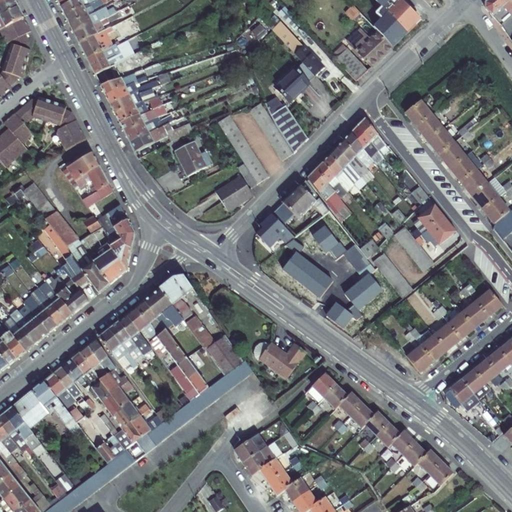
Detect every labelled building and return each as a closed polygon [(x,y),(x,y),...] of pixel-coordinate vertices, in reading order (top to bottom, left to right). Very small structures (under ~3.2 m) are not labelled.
[(0,18),(19,8),(14,0),(12,0),(0,6),(0,18)] [(55,0),(60,9),(76,0),(55,0)] [(76,0),(60,9),(65,18),(84,7),(89,5),(97,1),(96,0),(76,0)] [(374,0),(382,8),(376,14),(382,20),(375,26),(396,46),(423,18),(404,0),(374,0)] [(486,9),(492,16),(503,6),(509,0),(489,0),(486,3),(486,9)] [(511,0),(509,0),(503,6),(511,16),(511,15),(511,0)] [(84,7),(88,16),(94,14),(89,5),(84,7)] [(295,30),(302,23),(285,6),(278,12),(295,30)] [(503,6),(492,16),(501,25),(511,16),(503,6)] [(65,18),(69,26),(88,16),(84,7),(65,18)] [(0,25),(3,24),(5,28),(24,19),(19,8),(0,18),(0,25)] [(358,12),(351,18),(365,32),(371,26),(358,12)] [(266,22),(270,27),(278,21),(274,15),(266,22)] [(511,15),(511,16),(501,25),(511,41),(511,15)] [(69,26),(74,36),(93,25),(88,16),(69,26)] [(0,97),(11,88),(10,87),(17,81),(18,78),(21,79),(31,51),(27,50),(29,43),(25,35),(31,32),(24,19),(5,28),(0,30),(0,32),(6,45),(10,43),(11,45),(6,58),(2,72),(0,73),(0,97)] [(258,19),(248,26),(259,39),(268,32),(258,19)] [(302,62),(314,76),(322,68),(309,54),(309,55),(279,22),(271,29),(272,31),(302,62)] [(98,34),(103,31),(98,23),(93,25),(98,34)] [(74,36),(79,44),(94,36),(98,34),(93,25),(74,36)] [(350,46),(364,33),(361,30),(347,43),(350,46)] [(364,33),(350,46),(369,67),(390,47),(376,31),(368,38),(364,33)] [(94,36),(79,44),(87,60),(106,50),(102,41),(97,43),(94,36)] [(332,58),(344,47),(340,43),(328,54),(332,58)] [(354,82),(366,71),(344,47),(332,58),(354,82)] [(95,76),(110,68),(106,61),(115,56),(111,48),(106,50),(87,60),(95,76)] [(307,82),(314,76),(302,62),(288,75),(302,90),(308,84),(307,82)] [(114,66),(110,68),(95,76),(101,87),(121,79),(114,66)] [(288,75),(281,82),(294,97),(302,90),(288,75)] [(121,79),(101,87),(105,97),(125,87),(121,79)] [(294,97),(281,82),(274,89),(288,103),(294,97)] [(131,84),(125,87),(105,97),(110,106),(133,94),(138,92),(139,94),(150,90),(148,87),(146,88),(145,86),(135,91),(133,87),(135,86),(133,83),(131,84)] [(143,96),(146,102),(154,99),(151,93),(143,96)] [(133,94),(110,106),(115,115),(134,105),(137,104),(133,94)] [(32,118),(60,127),(61,130),(58,131),(57,135),(66,152),(86,140),(72,113),(65,111),(66,107),(39,98),(38,102),(32,100),(3,124),(8,130),(0,136),(0,163),(5,169),(27,151),(22,145),(32,136),(24,125),(29,121),(32,118)] [(276,98),(265,105),(271,116),(283,109),(276,98)] [(438,106),(441,110),(447,105),(444,102),(438,106)] [(249,110),(266,137),(270,143),(280,161),(292,153),(289,148),(285,142),(281,136),(278,130),(276,127),(260,103),(249,110)] [(406,115),(418,129),(432,117),(420,103),(406,115)] [(134,105),(115,115),(119,124),(139,115),(140,116),(148,112),(145,106),(140,109),(139,106),(135,108),(134,105)] [(450,109),(447,105),(441,110),(444,114),(450,109)] [(283,109),(271,116),(276,127),(278,130),(281,136),(285,142),(289,148),(292,153),(292,154),(307,140),(286,107),(283,109)] [(119,124),(125,133),(144,124),(140,116),(139,115),(119,124)] [(219,124),(243,163),(246,168),(250,174),(244,177),(251,189),(268,178),(234,122),(230,117),(219,124)] [(429,143),(443,131),(432,117),(418,129),(429,143)] [(144,124),(125,133),(129,143),(148,133),(146,128),(154,124),(153,121),(152,119),(147,122),(144,124)] [(386,146),(365,120),(358,127),(378,152),(386,146)] [(129,143),(134,153),(167,136),(170,142),(177,139),(169,123),(162,126),(157,128),(157,129),(153,131),(148,133),(129,143)] [(358,127),(351,134),(371,159),(378,152),(358,127)] [(459,133),(463,138),(469,133),(465,129),(459,133)] [(429,143),(440,156),(454,144),(443,131),(429,143)] [(472,137),(469,133),(463,138),(466,142),(472,137)] [(344,141),(366,169),(374,162),(371,159),(351,134),(344,141)] [(369,172),(366,169),(344,141),(337,148),(361,178),(369,172)] [(187,176),(206,166),(193,142),(175,152),(187,176)] [(450,170),(465,158),(454,144),(440,156),(450,170)] [(361,178),(337,148),(330,155),(353,184),(361,178)] [(76,182),(100,167),(91,149),(79,156),(82,161),(65,172),(67,175),(70,173),(76,182)] [(330,155),(323,162),(342,186),(346,190),(353,184),(330,155)] [(481,161),(485,165),(491,160),(488,156),(481,161)] [(450,170),(462,184),(476,172),(465,158),(450,170)] [(491,160),(485,165),(488,169),(494,164),(491,160)] [(342,186),(323,162),(316,169),(328,185),(332,181),(339,189),(342,186)] [(98,192),(109,185),(100,167),(76,182),(72,185),(75,189),(79,187),(81,189),(92,182),(98,192)] [(333,211),(343,203),(335,193),(328,185),(316,169),(308,178),(333,211)] [(473,197),(487,185),(476,172),(462,184),(473,197)] [(70,173),(67,175),(66,176),(72,185),(76,182),(70,173)] [(251,195),(239,176),(214,191),(226,209),(241,200),(242,201),(251,195)] [(349,254),(358,247),(305,181),(277,209),(287,218),(292,213),(298,220),(311,208),(313,205),(323,216),(320,219),(327,227),(317,235),(315,233),(313,235),(312,234),(281,255),(283,258),(270,266),(272,275),(292,262),(298,272),(291,276),(304,296),(306,295),(357,335),(376,320),(390,309),(404,298),(411,292),(383,254),(371,263),(374,267),(348,287),(321,243),(332,235),(349,254)] [(503,188),(507,192),(511,188),(511,185),(510,183),(503,188)] [(79,239),(33,185),(23,193),(51,227),(68,247),(79,239)] [(473,197),(484,211),(498,199),(487,185),(473,197)] [(411,193),(421,205),(428,198),(419,187),(411,193)] [(20,191),(14,194),(17,200),(24,196),(20,191)] [(84,201),(89,208),(102,199),(98,192),(84,201)] [(495,225),(510,213),(498,199),(484,211),(495,225)] [(418,217),(441,245),(459,230),(435,202),(418,217)] [(311,208),(320,219),(323,216),(313,205),(311,208)] [(111,223),(115,230),(125,248),(131,249),(134,235),(120,206),(107,216),(111,223)] [(511,211),(510,213),(495,225),(494,230),(502,240),(511,232),(511,211)] [(281,223),(272,214),(263,224),(271,233),(281,223)] [(98,222),(102,228),(111,223),(107,216),(98,222)] [(85,223),(93,234),(102,228),(98,222),(95,217),(85,223)] [(103,230),(107,236),(115,230),(111,223),(102,228),(102,230),(103,230)] [(386,226),(380,233),(386,241),(393,234),(386,226)] [(75,275),(70,279),(71,281),(79,290),(90,282),(89,282),(73,255),(68,247),(51,227),(44,232),(50,238),(56,246),(75,275)] [(94,262),(110,284),(126,272),(115,254),(109,245),(111,243),(107,236),(103,230),(102,230),(102,228),(93,234),(90,236),(99,250),(91,256),(90,257),(94,262)] [(405,253),(409,258),(413,263),(418,269),(422,274),(433,265),(429,260),(424,254),(420,249),(416,244),(412,238),(408,233),(404,228),(393,237),(397,242),(401,247),(405,253)] [(125,248),(115,230),(107,236),(111,243),(109,245),(115,254),(126,272),(131,249),(125,248)] [(89,282),(90,282),(99,293),(110,284),(94,262),(88,266),(77,248),(82,245),(83,244),(81,242),(79,239),(68,247),(73,255),(89,282)] [(379,248),(373,240),(361,252),(368,260),(379,248)] [(88,266),(94,262),(90,257),(91,256),(82,245),(77,248),(88,266)] [(21,265),(16,259),(9,265),(13,271),(21,265)] [(46,282),(56,294),(60,299),(67,307),(72,314),(88,302),(79,290),(71,281),(65,286),(57,277),(53,280),(50,277),(45,280),(46,282)] [(187,305),(181,305),(179,301),(184,298),(193,290),(184,277),(173,279),(160,290),(188,327),(197,339),(206,333),(198,321),(195,317),(189,322),(187,319),(192,315),(189,311),(190,309),(187,305)] [(56,294),(46,282),(42,285),(52,298),(56,294)] [(52,298),(42,285),(39,288),(41,291),(52,305),(60,299),(56,294),(52,298)] [(470,286),(465,289),(470,295),(474,292),(470,286)] [(465,299),(470,295),(465,289),(461,293),(465,299)] [(164,329),(165,331),(173,325),(176,329),(178,327),(181,332),(188,327),(160,290),(144,303),(157,320),(162,327),(164,329)] [(38,304),(41,307),(44,312),(57,327),(65,321),(52,305),(41,291),(33,297),(36,301),(38,304)] [(490,291),(476,303),(488,318),(502,307),(490,291)] [(67,307),(60,299),(52,305),(65,321),(68,318),(72,314),(67,307)] [(144,303),(137,308),(149,325),(157,320),(144,303)] [(462,314),(474,329),(488,318),(476,303),(462,314)] [(438,321),(442,317),(432,305),(427,308),(438,321)] [(41,307),(36,311),(40,315),(44,312),(41,307)] [(129,315),(142,331),(149,341),(155,336),(156,335),(149,325),(137,308),(129,315)] [(446,314),(442,308),(437,312),(442,317),(446,314)] [(40,315),(37,317),(49,333),(51,332),(57,327),(44,312),(40,315)] [(26,319),(29,324),(37,317),(33,313),(29,317),(28,317),(25,319),(26,319)] [(462,314),(448,325),(460,340),(474,329),(462,314)] [(140,332),(142,331),(129,315),(128,316),(127,316),(139,333),(140,332)] [(118,323),(138,349),(143,356),(143,357),(152,351),(139,333),(127,316),(118,323)] [(49,333),(37,317),(29,324),(42,339),(49,333)] [(18,326),(21,330),(29,324),(26,319),(21,323),(18,325),(18,326)] [(122,345),(130,355),(134,352),(138,349),(118,323),(109,330),(121,346),(122,345)] [(29,324),(21,330),(34,345),(42,339),(29,324)] [(0,337),(17,359),(25,352),(13,337),(9,332),(9,331),(6,333),(0,325),(0,337)] [(448,325),(435,336),(447,351),(460,340),(448,325)] [(13,329),(9,332),(13,337),(21,330),(18,326),(13,329)] [(34,345),(21,330),(13,337),(25,352),(27,351),(34,345)] [(109,330),(99,338),(116,362),(122,357),(129,366),(131,370),(137,365),(130,355),(122,345),(121,346),(109,330)] [(410,333),(415,339),(419,336),(414,330),(410,333)] [(168,352),(176,346),(166,331),(162,334),(157,338),(158,339),(151,344),(156,350),(159,347),(163,354),(167,351),(168,352)] [(215,345),(206,333),(197,339),(203,347),(206,351),(215,345)] [(410,343),(415,339),(410,333),(406,337),(410,343)] [(435,336),(421,347),(433,362),(447,351),(435,336)] [(0,354),(9,366),(17,359),(0,337),(0,354)] [(215,345),(206,351),(224,376),(243,362),(226,337),(215,345)] [(96,341),(88,347),(100,364),(108,376),(112,372),(114,371),(116,369),(96,341)] [(511,363),(511,342),(511,341),(498,351),(510,365),(511,363)] [(176,346),(168,352),(178,366),(187,359),(176,346)] [(88,347),(79,354),(92,370),(96,367),(105,378),(108,376),(100,364),(88,347)] [(419,374),(433,362),(421,347),(407,358),(419,374)] [(268,349),(267,350),(266,349),(264,348),(261,348),(259,350),(256,353),(255,357),(256,360),(258,362),(257,363),(284,384),(304,357),(292,349),(285,360),(281,357),(280,358),(268,349)] [(134,352),(139,358),(143,356),(138,349),(134,352)] [(510,365),(498,351),(487,361),(498,375),(510,365)] [(0,371),(0,372),(2,371),(9,366),(0,354),(0,371)] [(79,354),(72,360),(84,377),(88,374),(94,381),(97,378),(92,370),(79,354)] [(122,357),(116,362),(120,366),(123,371),(129,366),(122,357)] [(208,388),(187,359),(178,366),(171,371),(181,384),(178,386),(190,402),(208,388)] [(64,366),(77,383),(81,387),(84,384),(81,379),(84,377),(72,360),(64,366)] [(474,371),(485,385),(498,375),(487,361),(474,371)] [(247,377),(253,373),(252,372),(244,362),(238,366),(247,377)] [(75,384),(77,383),(64,366),(62,368),(61,369),(73,385),(75,384)] [(238,366),(233,370),(242,382),(247,377),(238,366)] [(81,396),(73,385),(61,369),(54,375),(74,401),(79,397),(81,396)] [(233,370),(228,374),(236,385),(242,382),(233,370)] [(100,382),(110,396),(128,383),(125,378),(121,381),(114,371),(112,372),(108,376),(105,378),(100,382)] [(485,385),(474,371),(462,381),(473,395),(477,401),(490,391),(485,385)] [(236,385),(228,374),(222,379),(231,390),(236,385)] [(54,375),(43,383),(76,424),(82,419),(76,411),(74,413),(68,405),(74,401),(54,375)] [(318,406),(323,400),(336,388),(324,376),(306,394),(318,406)] [(231,390),(222,379),(217,383),(226,394),(231,390)] [(473,395),(462,381),(445,394),(445,398),(455,409),(473,395)] [(97,385),(91,389),(101,403),(110,396),(100,382),(97,385)] [(31,393),(49,414),(53,411),(75,438),(82,432),(76,424),(43,383),(31,393)] [(133,389),(128,383),(110,396),(121,410),(130,403),(124,396),(133,389)] [(226,394),(217,383),(211,387),(220,398),(226,394)] [(505,393),(509,389),(504,383),(500,386),(505,393)] [(211,387),(205,392),(214,403),(220,398),(211,387)] [(336,388),(323,400),(335,412),(339,408),(348,399),(336,388)] [(214,403),(205,392),(200,395),(209,407),(214,403)] [(31,393),(12,409),(29,431),(49,414),(31,393)] [(209,407),(200,395),(195,400),(203,411),(209,407)] [(110,396),(101,403),(112,417),(121,410),(110,396)] [(339,408),(350,420),(362,407),(351,396),(348,399),(339,408)] [(203,411),(195,400),(190,403),(198,415),(203,411)] [(130,403),(121,410),(131,424),(140,417),(130,403)] [(198,415),(190,403),(184,407),(193,419),(198,415)] [(484,409),(479,403),(476,406),(480,412),(484,409)] [(307,410),(311,413),(316,408),(312,404),(307,410)] [(193,419),(184,407),(179,411),(188,423),(193,419)] [(362,407),(350,420),(342,427),(337,433),(341,437),(347,431),(354,439),(365,427),(374,419),(362,407)] [(320,411),(316,408),(311,413),(315,417),(320,411)] [(12,409),(3,416),(21,438),(63,491),(71,484),(48,455),(44,459),(37,449),(39,448),(30,437),(33,435),(29,431),(12,409)] [(121,410),(112,417),(122,431),(131,424),(121,410)] [(188,423),(179,411),(174,415),(182,427),(188,423)] [(174,415),(168,420),(177,431),(182,427),(174,415)] [(365,427),(376,439),(389,426),(378,415),(374,419),(365,427)] [(21,438),(3,416),(0,418),(0,426),(16,448),(20,445),(17,441),(21,438)] [(99,420),(103,424),(108,421),(104,416),(99,420)] [(511,425),(511,418),(510,416),(503,422),(508,428),(511,425)] [(99,420),(97,417),(92,421),(98,428),(103,424),(99,420)] [(147,426),(140,417),(131,424),(141,438),(159,425),(155,420),(147,426)] [(94,431),(84,418),(82,419),(76,424),(82,432),(86,437),(94,431)] [(177,431),(168,420),(163,424),(172,435),(177,431)] [(103,424),(111,435),(115,431),(108,421),(103,424)] [(337,433),(342,427),(339,423),(333,429),(337,433)] [(118,444),(124,452),(141,438),(131,424),(122,431),(113,438),(118,444)] [(172,435),(163,424),(158,428),(166,439),(172,435)] [(0,441),(5,449),(10,454),(17,449),(16,448),(0,426),(0,441)] [(389,426),(376,439),(388,450),(391,446),(400,437),(389,426)] [(166,439),(158,428),(153,431),(162,442),(166,439)] [(503,437),(511,447),(511,428),(505,435),(503,437)] [(94,431),(86,437),(96,450),(105,444),(94,431)] [(162,442),(153,431),(148,435),(156,447),(162,442)] [(403,433),(400,437),(391,446),(403,458),(415,445),(403,433)] [(156,447),(148,435),(142,439),(151,451),(156,447)] [(151,451),(142,439),(137,443),(146,455),(151,451)] [(258,453),(249,440),(234,451),(243,464),(258,453)] [(263,443),(266,448),(267,448),(272,444),(269,440),(263,443)] [(360,448),(364,452),(369,446),(366,442),(360,448)] [(146,455),(137,443),(132,447),(141,459),(146,455)] [(109,450),(105,444),(96,450),(107,464),(124,452),(118,444),(109,450)] [(266,448),(258,453),(243,464),(252,477),(260,472),(275,461),(281,457),(272,444),(267,448),(266,448)] [(415,445),(403,458),(414,469),(417,465),(426,456),(415,445)] [(369,446),(364,452),(368,455),(373,449),(369,446)] [(141,459),(132,447),(127,451),(135,463),(141,459)] [(7,459),(16,471),(20,468),(10,454),(5,449),(1,453),(6,460),(7,459)] [(135,463),(127,451),(122,455),(131,466),(135,463)] [(430,452),(426,456),(417,465),(429,476),(441,463),(430,452)] [(131,466),(122,455),(116,459),(125,471),(131,466)] [(275,461),(283,473),(289,469),(281,457),(275,461)] [(125,471),(116,459),(111,463),(120,475),(125,471)] [(289,463),(292,467),(298,463),(296,459),(289,463)] [(283,473),(275,461),(260,472),(268,484),(283,473)] [(386,467),(390,471),(395,465),(392,461),(386,467)] [(0,479),(2,482),(10,476),(0,462),(0,479)] [(114,479),(120,475),(111,463),(106,467),(114,479)] [(298,463),(292,467),(295,472),(302,467),(298,463)] [(441,463),(429,476),(440,487),(453,475),(441,463)] [(399,469),(395,465),(390,471),(393,474),(399,469)] [(114,479),(106,467),(101,471),(109,483),(114,479)] [(27,476),(23,472),(20,468),(16,471),(19,475),(23,479),(27,476)] [(70,511),(109,483),(101,471),(46,511),(70,511)] [(283,473),(268,484),(277,496),(285,491),(292,486),(283,473)] [(12,495),(20,489),(10,476),(2,482),(12,495)] [(321,478),(314,483),(317,487),(324,483),(321,478)] [(309,493),(300,480),(292,486),(285,491),(293,503),(309,493)] [(422,484),(418,480),(412,485),(416,489),(422,484)] [(2,482),(0,483),(0,496),(4,501),(12,495),(2,482)] [(327,487),(324,483),(317,487),(320,491),(327,487)] [(426,488),(422,484),(416,489),(420,493),(426,488)] [(33,492),(36,497),(40,494),(37,490),(34,485),(30,488),(33,492)] [(31,501),(20,489),(12,495),(22,508),(31,501)] [(317,505),(309,493),(293,503),(299,511),(307,511),(310,510),(317,505)] [(22,508),(25,511),(44,511),(51,507),(40,494),(36,497),(39,500),(33,505),(31,501),(22,508)] [(0,504),(6,511),(16,511),(22,508),(12,495),(4,501),(0,504)] [(215,511),(216,511),(224,506),(216,496),(208,502),(215,511)] [(36,497),(31,501),(33,505),(39,500),(36,497)] [(347,497),(340,502),(343,506),(350,502),(347,497)] [(333,511),(326,500),(317,505),(310,510),(310,511),(333,511)] [(350,502),(343,506),(346,511),(353,506),(350,502)]
